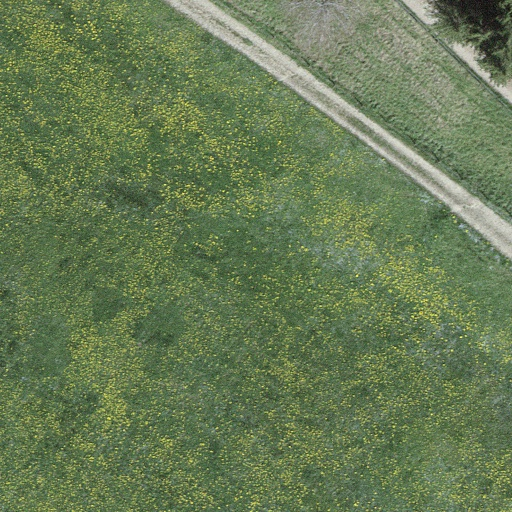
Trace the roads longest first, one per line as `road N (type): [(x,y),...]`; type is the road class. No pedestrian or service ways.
road 1 (track): [(511,244),(186,0)]
road 2 (track): [(420,0),(511,86)]
